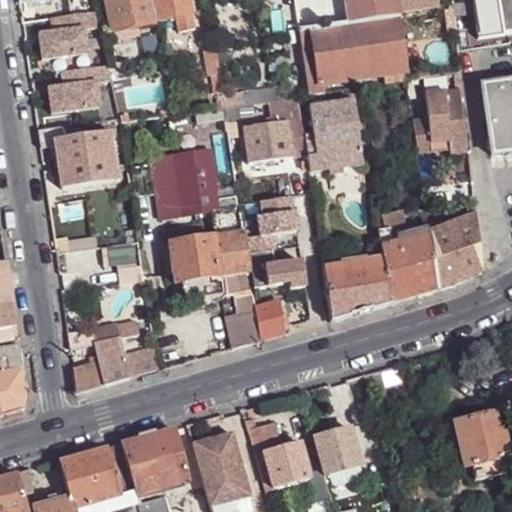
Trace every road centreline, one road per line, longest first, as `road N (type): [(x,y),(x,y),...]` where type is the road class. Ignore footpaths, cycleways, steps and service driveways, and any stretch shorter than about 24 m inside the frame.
road 1 (secondary): [(56,428),(511,290)]
road 2 (tertiary): [(56,428),(0,41)]
